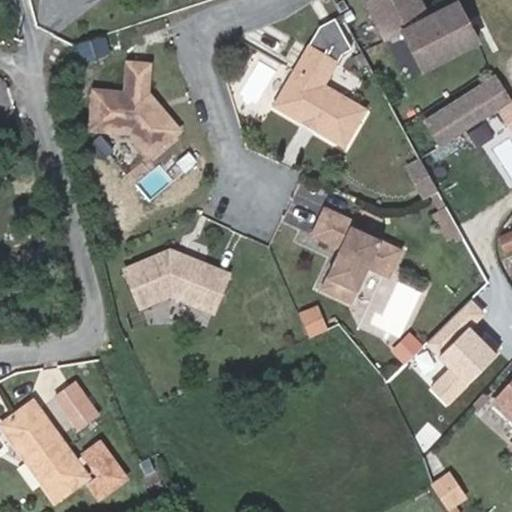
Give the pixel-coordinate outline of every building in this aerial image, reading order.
[(415,0),(368,0),(363,3),(384,39),(401,29),(421,64),(472,34),(451,0),(449,0),(424,15),(415,0)] [(330,15),(324,18),(343,49),(349,46),(330,15)] [(316,24),(269,104),(291,118),(302,98),(328,113),(326,119),(340,147),(362,108),(320,83),(337,52),(343,49),(324,18),(316,24)] [(124,93),(93,91),(89,129),(129,133),(147,156),(176,130),(147,96),(144,96),(148,66),(127,63),(124,93)] [(436,142),(507,103),(494,79),(423,117),(436,142)] [(302,98),(300,103),(326,119),(328,113),(302,98)] [(486,208),(496,228),(511,221),(511,215),(504,199),(486,208)] [(396,246),(346,224),(348,219),(318,206),(306,235),(335,246),(317,288),(347,301),(363,265),(385,274),(396,246)] [(511,236),(511,221),(496,228),(502,242),(511,236)] [(207,315),(220,277),(173,260),(172,264),(166,262),(164,255),(118,273),(133,311),(164,299),(207,315)] [(173,260),(164,255),(166,262),(172,264),(173,260)] [(307,313),(294,319),(304,342),(317,336),(307,313)] [(511,379),(498,397),(511,408),(511,379)] [(38,391),(59,422),(79,409),(61,380),(38,391)] [(475,401),(487,388),(483,385),(471,397),(475,401)] [(0,410),(0,443),(9,458),(20,453),(31,478),(25,481),(35,497),(68,476),(62,464),(68,459),(78,475),(69,480),(78,497),(106,478),(83,441),(57,458),(20,401),(0,410)] [(82,415),(79,409),(59,422),(63,429),(82,415)] [(20,453),(9,458),(25,481),(31,478),(20,453)] [(451,500),(468,490),(455,467),(438,478),(451,500)]
